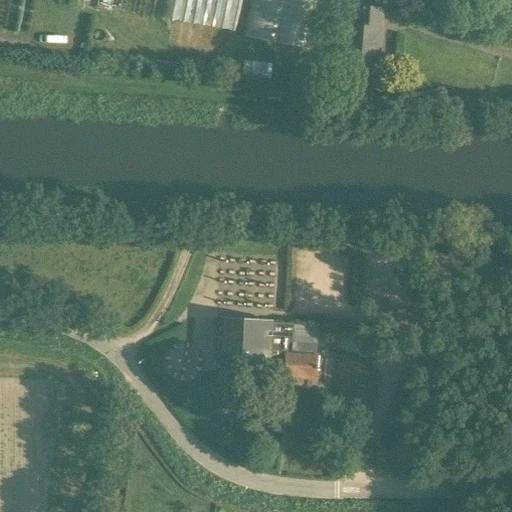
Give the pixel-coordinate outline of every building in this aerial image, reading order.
[(122,12),(124,0),(81,0),(81,5),(122,12)] [(309,47),(316,0),(250,0),(244,37),(309,47)] [(347,26),(342,70),(373,73),(375,49),(378,49),(382,11),(358,9),(356,27),(347,26)] [(229,300),(270,301),(271,260),(230,259),(229,300)] [(267,370),(267,377),(317,380),(318,356),(317,356),(319,326),(273,324),(273,321),(215,318),(212,367),(267,370)] [(183,382),(203,362),(182,340),(161,360),(183,382)]
